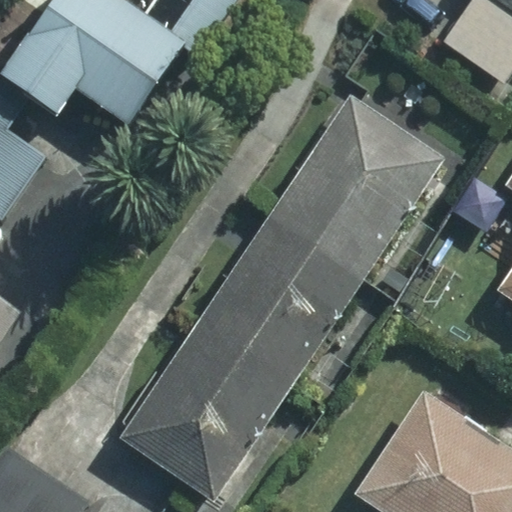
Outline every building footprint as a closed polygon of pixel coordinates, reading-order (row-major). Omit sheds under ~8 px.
[(183,62),(225,0),(183,0),(157,38),(102,0),(44,0),(0,64),(0,202),(30,160),(0,139),(0,122),(18,98),(41,114),(60,88),(109,123),(162,47),(183,62)] [(150,0),(106,0),(136,21),(150,0)] [(511,52),(511,0),(468,0),(440,45),(494,80),(511,52)] [(340,101),(264,213),(355,275),(431,163),(340,101)] [(511,174),(501,191),(511,198),(511,259),(492,289),(511,302),(511,174)] [(264,213),(189,326),(279,387),(355,275),(264,213)] [(189,326),(113,438),(203,499),(279,387),(189,326)] [(511,511),(511,462),(412,396),(347,496),(371,511),(511,511)] [(72,511),(78,504),(4,454),(0,459),(0,511),(72,511)]
